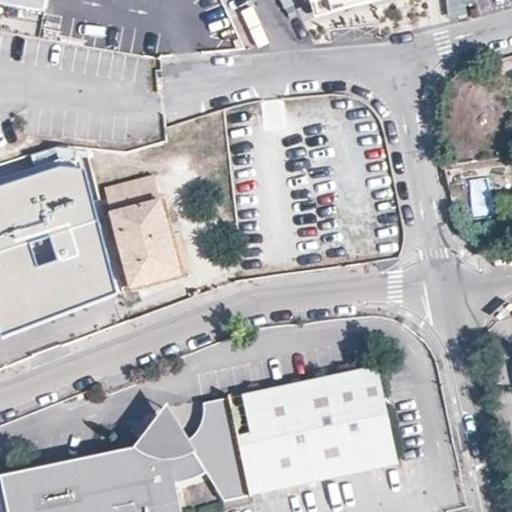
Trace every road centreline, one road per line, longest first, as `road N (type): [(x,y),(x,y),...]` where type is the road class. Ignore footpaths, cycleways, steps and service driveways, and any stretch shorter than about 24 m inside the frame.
road 1 (residential): [(0,396),(218,311),(439,285)]
road 2 (residential): [(397,61),(207,92),(160,108)]
road 3 (residential): [(439,285),(492,511)]
road 4 (residential): [(397,61),(439,285)]
